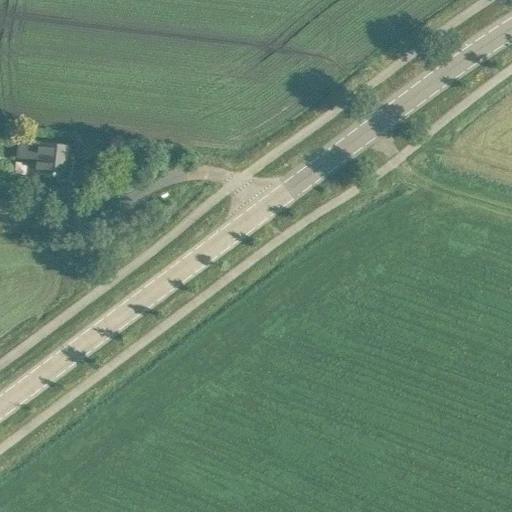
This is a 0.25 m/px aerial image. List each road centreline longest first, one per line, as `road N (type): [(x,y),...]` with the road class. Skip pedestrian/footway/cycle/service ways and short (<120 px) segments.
road 1 (secondary): [(0,406),(262,210)]
road 2 (secondary): [(262,210),(511,28)]
road 3 (residential): [(262,210),(236,180),(194,171),(72,220),(0,218)]
